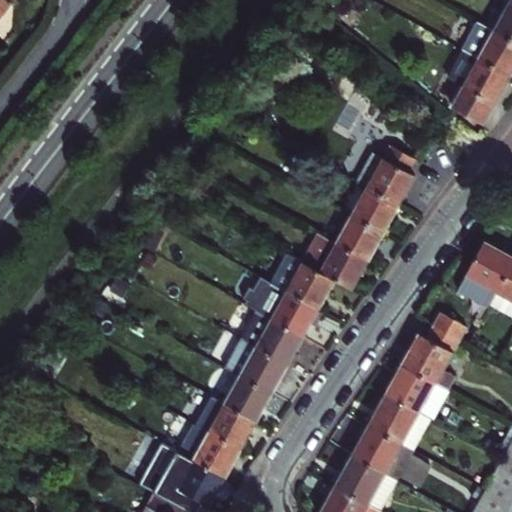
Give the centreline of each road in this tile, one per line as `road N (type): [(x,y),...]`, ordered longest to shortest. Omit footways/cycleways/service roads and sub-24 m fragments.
road 1 (residential): [(278,511),(278,476),(317,408),(511,142)]
road 2 (tertiary): [(173,0),(0,222)]
road 3 (residential): [(0,108),(60,30),(73,0)]
